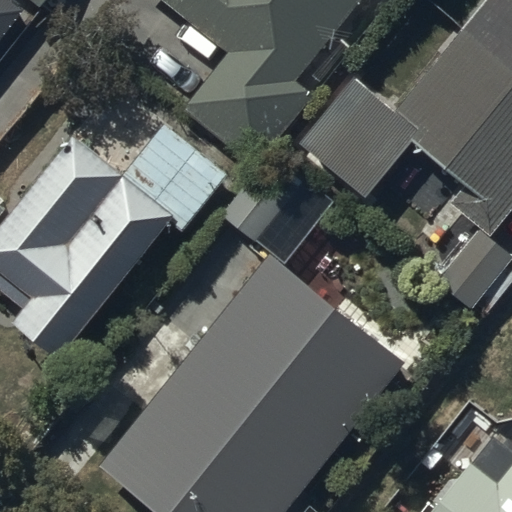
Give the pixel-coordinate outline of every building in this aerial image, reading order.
[(56,0),(15,0),(44,19),(56,0)] [(363,0),(158,0),(229,57),(184,114),(236,156),(252,137),(271,153),(315,99),(296,84),(363,0)] [(301,147),(368,204),(411,149),(464,192),(451,208),(481,233),(435,290),(469,318),(511,265),(511,258),(491,241),(511,215),(511,0),(495,0),(395,119),(355,85),(301,147)] [(13,332),(61,367),(170,229),(183,239),(230,181),(166,130),(125,180),(77,142),(0,238),(0,295),(26,314),(13,332)] [(271,157),(224,220),(287,269),(335,204),(271,157)] [(104,471),(155,511),(286,511),(403,370),(267,263),(104,471)] [(511,344),(495,364),(511,379),(511,344)] [(511,511),(511,452),(495,440),(438,511),(511,511)]
